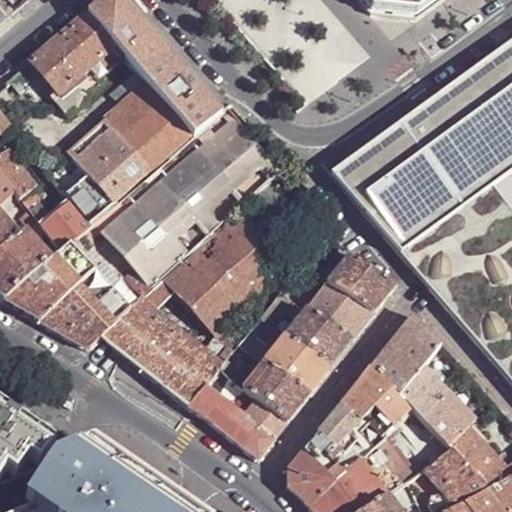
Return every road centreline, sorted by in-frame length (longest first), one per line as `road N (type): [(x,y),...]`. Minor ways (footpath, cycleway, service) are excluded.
road 1 (residential): [(257,494),(415,294),(511,405)]
road 2 (unclassified): [(162,0),(277,126),(303,139),(333,138),(408,99)]
road 3 (unclassified): [(0,328),(257,494)]
road 4 (residential): [(408,99),(511,19)]
